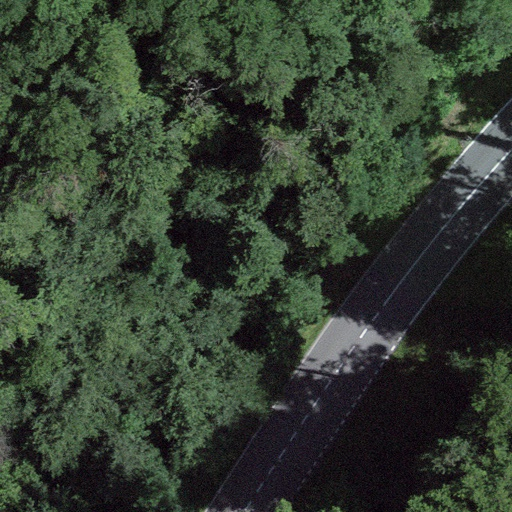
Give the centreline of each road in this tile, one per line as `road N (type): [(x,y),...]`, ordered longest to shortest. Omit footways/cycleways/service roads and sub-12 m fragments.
road 1 (secondary): [(511,149),(378,312),(245,511)]
road 2 (track): [(0,145),(68,0)]
